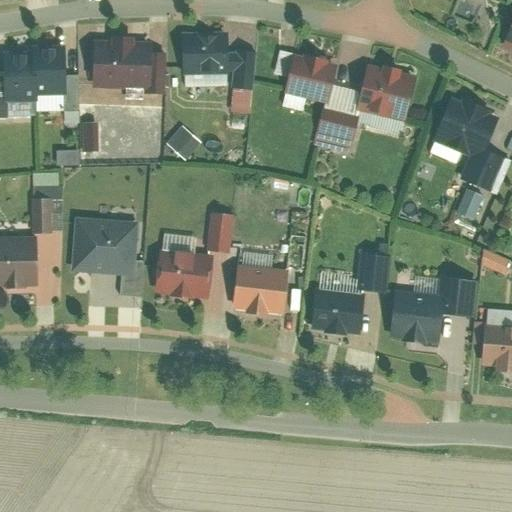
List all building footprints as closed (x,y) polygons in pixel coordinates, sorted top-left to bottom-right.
[(230,32),(185,32),(185,89),(229,89),(229,115),(255,115),(256,51),(230,51),(230,32)] [(155,42),(94,40),(92,84),(154,86),(155,42)] [(35,54),(5,53),(4,67),(4,100),(38,100),(39,93),(71,94),(71,45),(35,45),(35,54)] [(309,96),(326,100),(331,81),(336,61),(297,52),(284,105),(305,110),(309,96)] [(420,66),(371,56),(365,88),(360,113),(358,120),(401,128),(403,117),(410,119),(420,66)] [(326,100),(325,105),(360,113),(365,88),(331,81),(326,100)] [(496,116),(452,99),(431,151),(460,162),(464,154),(473,157),(464,179),(495,192),(508,160),(483,150),(496,116)] [(351,153),(358,120),(360,113),(325,105),(317,145),(351,153)] [(100,122),(84,123),(85,150),(101,149),(100,122)] [(187,130),(172,147),(188,160),(202,143),(187,130)] [(63,151),(64,166),(85,165),(84,150),(63,151)] [(480,220),(489,194),(468,187),(460,213),(480,220)] [(62,196),(33,197),(34,229),(62,228),(62,196)] [(200,238),(165,233),(158,291),(212,298),(218,251),(229,252),(234,212),(216,210),(210,250),(198,249),(200,238)] [(138,219),(78,215),(74,268),(121,271),(134,272),(135,259),(138,219)] [(40,236),(0,236),(0,283),(40,283),(40,236)] [(359,275),(322,272),(321,288),(317,287),(313,328),(366,332),(370,290),(388,292),(392,248),(362,245),(359,275)] [(276,253),(242,250),(236,307),(287,312),(292,266),(275,264),(276,253)] [(485,268),(511,274),(511,257),(489,252),(485,268)] [(134,272),(121,271),(119,295),(142,297),(146,260),(135,259),(134,272)] [(444,299),(399,293),(393,335),(441,341),(445,309),(474,312),(478,280),(447,275),(444,299)] [(511,308),(490,307),(487,360),(511,361),(511,308)]
